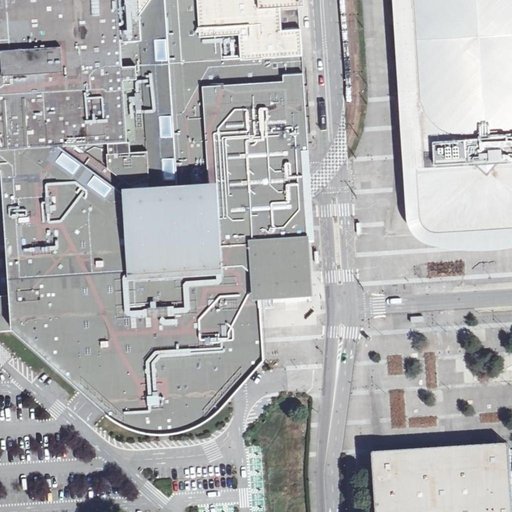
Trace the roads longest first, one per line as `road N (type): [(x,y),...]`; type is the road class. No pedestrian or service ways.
road 1 (tertiary): [(334,176),(0,194)]
road 2 (secondary): [(334,176),(322,0)]
road 3 (unclassified): [(511,296),(352,306)]
road 4 (secondary): [(336,379),(329,511)]
road 5 (secondary): [(352,306),(345,207),(334,176)]
road 6 (secondary): [(334,176),(328,208),(335,307)]
